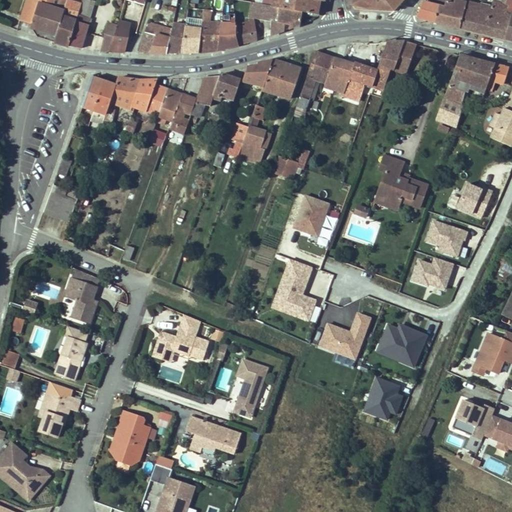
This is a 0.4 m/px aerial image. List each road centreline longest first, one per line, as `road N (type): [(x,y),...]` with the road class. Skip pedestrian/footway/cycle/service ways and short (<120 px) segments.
road 1 (residential): [(76,511),(73,497),(144,284),(7,232)]
road 2 (primary): [(337,30),(191,64),(83,62),(44,53)]
road 3 (residential): [(511,185),(450,319),(349,285)]
road 4 (unclassified): [(7,232),(15,96)]
